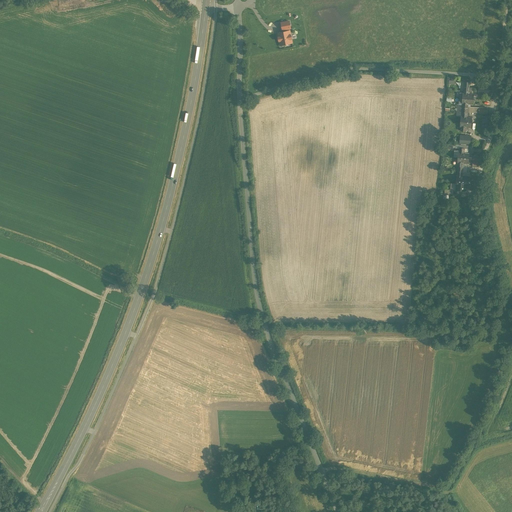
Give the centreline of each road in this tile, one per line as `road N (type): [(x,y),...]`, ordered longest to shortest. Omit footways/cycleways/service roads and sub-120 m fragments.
road 1 (primary): [(39,511),(142,286),(190,108),(204,2)]
road 2 (track): [(320,468),(438,485),(473,427),(496,355),(478,175)]
road 3 (unclassified): [(239,100),(253,282),(338,511)]
road 4 (unclassified): [(239,100),(352,69),(496,75)]
